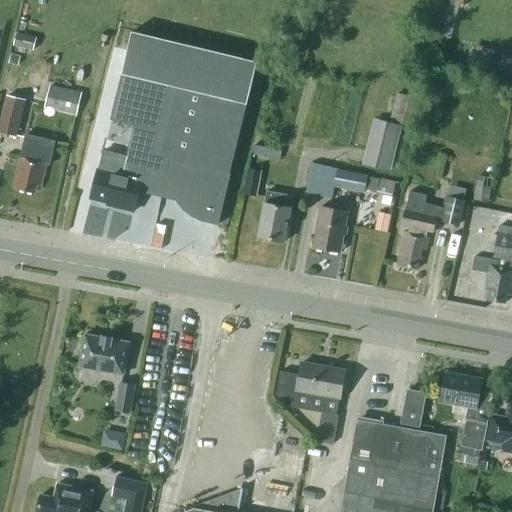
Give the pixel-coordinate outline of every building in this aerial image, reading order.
[(98,168),(91,198),(108,202),(116,204),(116,207),(134,211),(139,190),(177,199),(178,201),(185,209),(193,215),(201,219),(217,223),(216,225),(218,225),(258,61),(133,31),(111,119),(135,125),(150,129),(145,150),(130,147),(127,156),(104,151),(99,168),(98,168)] [(18,33),(15,43),(35,47),(37,38),(18,33)] [(45,107),(77,115),(82,93),(50,85),(45,107)] [(396,92),(388,122),(373,118),(361,164),(389,171),(409,95),(396,92)] [(0,125),(0,131),(17,135),(25,100),(8,95),(0,125)] [(49,165),(55,141),(26,134),(22,149),(27,150),(25,157),(21,156),(13,187),(35,192),(37,184),(41,186),(47,163),(49,164),(48,165),(49,165)] [(255,146),(254,153),(279,158),(281,150),(255,146)] [(245,193),(257,195),(261,171),(249,169),(245,193)] [(364,192),(365,190),(377,192),(377,194),(393,198),(397,183),(380,178),(380,180),(367,177),(367,176),(338,170),(335,186),(364,192)] [(424,203),(422,213),(404,208),(400,223),(408,225),(407,232),(405,232),(397,264),(418,268),(423,249),(427,250),(430,237),(427,237),(430,226),(435,228),(438,217),(441,218),(440,220),(459,225),(465,200),(464,200),(467,188),(450,184),(447,196),(446,196),(443,207),(424,203)] [(290,208),(293,196),(267,191),(265,203),(264,203),(258,236),(285,241),(291,208),(290,208)] [(313,246),(341,252),(349,211),(321,206),(313,246)] [(511,235),(498,233),(493,257),(501,258),(511,260),(511,235)] [(475,256),(472,269),(488,272),(485,290),(489,291),(487,299),(506,302),(507,294),(511,295),(511,294),(511,260),(501,258),(501,260),(491,259),(475,256)] [(112,339),(113,337),(103,335),(102,337),(85,334),(79,366),(123,374),(129,342),(112,339)] [(288,406),(298,408),(301,390),(340,397),(345,370),(302,362),(300,374),(280,370),(276,394),(288,406)] [(462,446),(482,449),(492,396),(479,394),(482,379),(446,372),(441,401),(469,406),(466,419),(467,419),(462,446)] [(121,381),(116,409),(130,412),(135,384),(121,381)] [(402,423),(419,426),(426,393),(408,390),(402,423)] [(511,404),(508,404),(506,417),(491,414),(486,440),(501,442),(499,450),(511,452),(511,404)] [(317,441),(333,443),(338,415),(322,412),(317,441)] [(446,436),(358,420),(340,511),(368,511),(372,495),(434,506),(446,436)] [(121,448),(125,433),(104,427),(100,443),(121,448)] [(459,461),(478,465),(481,450),(462,447),(459,461)] [(141,511),(148,484),(117,477),(112,496),(128,499),(125,511),(141,511)] [(54,498),(41,495),(36,511),(88,511),(93,491),(57,483),(54,498)] [(239,511),(244,488),(242,487),(242,490),(212,501),(210,510),(195,507),(181,511),(239,511)]
